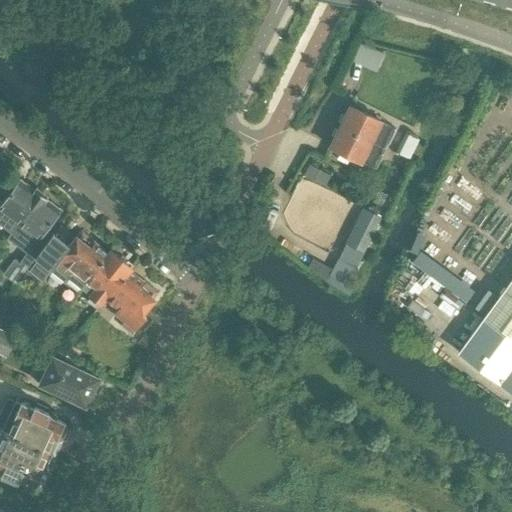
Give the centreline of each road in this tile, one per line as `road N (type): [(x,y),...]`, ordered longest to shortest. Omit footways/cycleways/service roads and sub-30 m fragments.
road 1 (residential): [(85,511),(198,280)]
road 2 (residential): [(0,123),(198,280)]
road 3 (residential): [(198,280),(279,116)]
